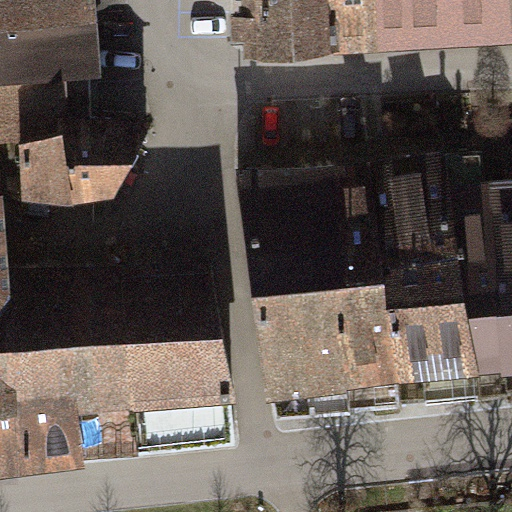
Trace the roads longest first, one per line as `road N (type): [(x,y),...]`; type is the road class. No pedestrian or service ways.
road 1 (residential): [(201,112),(256,460)]
road 2 (residential): [(201,112),(511,89)]
road 3 (residential): [(0,499),(256,460)]
road 4 (residential): [(256,460),(511,433)]
road 5 (unknown): [(213,189),(0,216)]
